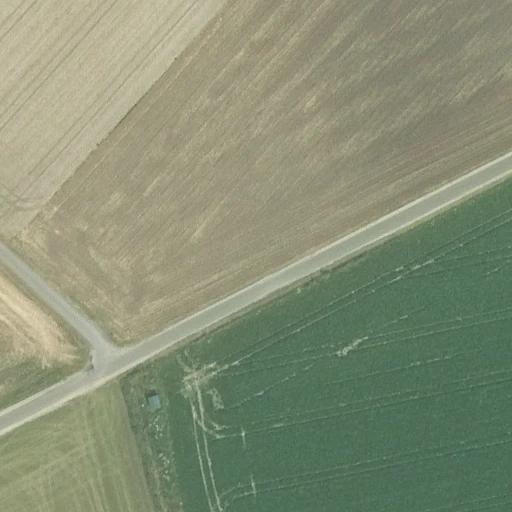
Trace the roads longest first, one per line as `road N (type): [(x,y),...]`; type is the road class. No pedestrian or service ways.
road 1 (unclassified): [(118,366),(511,166)]
road 2 (unclassified): [(0,256),(118,366)]
road 3 (unclassified): [(0,427),(118,366)]
